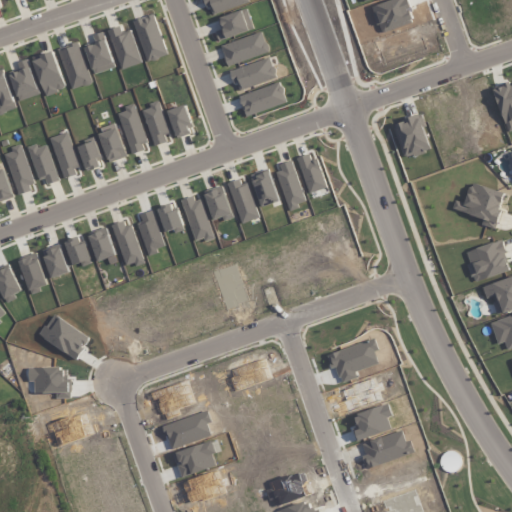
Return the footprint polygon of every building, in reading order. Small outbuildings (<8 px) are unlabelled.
[(52,138),(65,178),(81,173),(68,133),(52,138)] [(49,184),(60,180),(46,145),(31,150),(41,179),(46,177),(49,184)] [(229,183),(243,224),(259,218),(246,177),(229,183)] [(484,218),(482,225),(496,229),(506,192),(472,183),(466,203),(456,200),(453,210),(484,218)] [(196,241),(212,236),(201,198),(185,202),(196,241)] [(511,271),(502,241),(467,251),(470,263),(468,264),(474,283),(511,271)] [(511,277),(483,287),(487,299),(492,298),(498,315),(511,310),(511,277)] [(509,350),(511,349),(511,316),(498,322),(509,350)]
